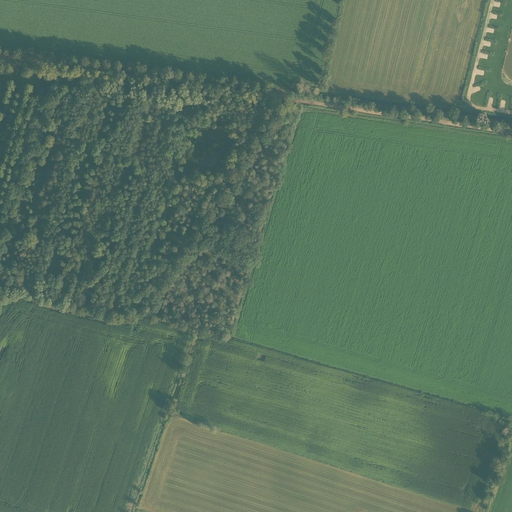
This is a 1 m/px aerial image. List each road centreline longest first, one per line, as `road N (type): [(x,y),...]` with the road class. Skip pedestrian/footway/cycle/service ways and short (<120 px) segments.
road 1 (track): [(54,62),(511,132)]
road 2 (track): [(54,62),(0,237)]
road 3 (track): [(34,131),(64,131),(181,166)]
